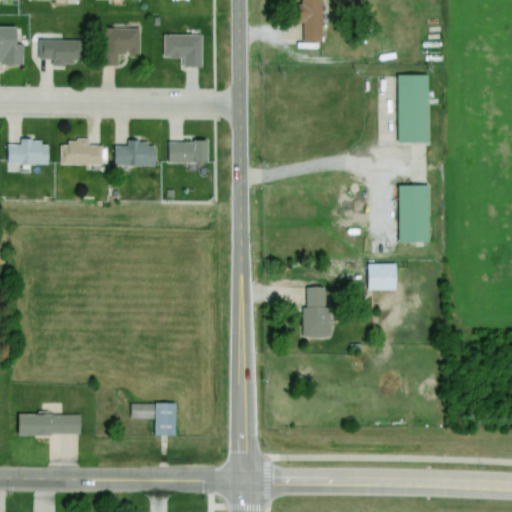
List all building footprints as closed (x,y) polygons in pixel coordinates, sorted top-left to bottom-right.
[(300,0),(321,0),(322,41),(301,42),(300,0)] [(0,25),(22,26),(21,66),(0,66),(0,25)] [(98,28),(138,29),(137,54),(118,54),(117,65),(98,65),(98,28)] [(161,34),(201,34),(201,68),(183,68),(183,57),(161,56),(161,34)] [(36,40),(79,39),(79,61),(73,61),(73,64),(51,65),(51,59),(36,59),(36,40)] [(395,73),(426,73),(427,141),(396,142),(395,73)] [(5,164),(5,143),(18,144),(18,138),(35,138),(35,140),(40,139),(40,144),(47,144),(47,164),(5,164)] [(58,165),(58,144),(65,144),(65,141),(74,141),(75,139),(87,139),(88,144),(102,145),(101,165),(58,165)] [(111,165),(112,144),(126,144),(126,139),(136,139),(136,141),(149,141),(149,145),(153,145),(154,164),(111,165)] [(166,162),(167,141),(192,142),(191,140),(205,140),(205,162),(166,162)] [(396,186),(426,185),(427,242),(396,243),(396,186)] [(365,264),(394,262),(395,289),(367,290),(365,264)] [(305,287),(321,286),(322,303),(305,304),(305,287)] [(299,307),(328,308),(328,336),(299,336),(299,307)] [(152,435),(153,418),(128,417),(128,403),(175,402),(173,435),(152,435)] [(15,435),(15,413),(79,413),(79,434),(15,435)]
